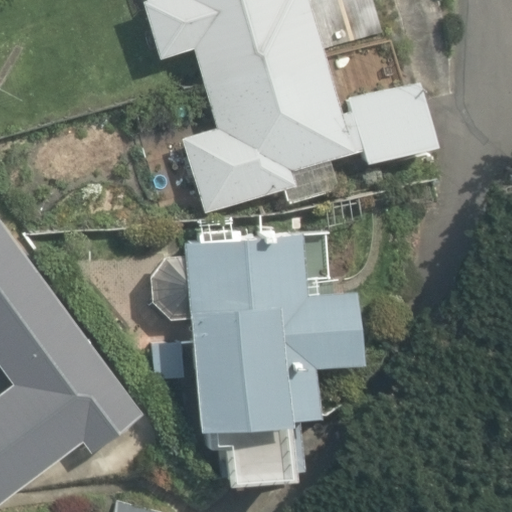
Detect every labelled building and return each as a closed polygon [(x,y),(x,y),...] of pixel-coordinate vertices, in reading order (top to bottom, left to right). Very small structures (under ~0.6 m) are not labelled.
[(193,191),(198,207),(231,197),(232,202),(272,190),(275,203),(391,170),(386,153),(427,141),(409,77),(341,97),(345,112),(338,114),(304,0),(136,0),(153,56),(187,47),(210,128),(177,137),(182,151),(193,191)] [(214,447),(216,479),(284,474),(280,414),(310,412),(307,364),(355,361),(350,287),(309,289),(308,273),(299,274),(297,229),(227,233),(226,216),(194,218),(196,237),(177,238),(178,256),(161,257),(148,275),(149,298),(168,314),(183,314),(190,426),(202,425),(203,448),(214,447)] [(0,386),(0,493),(76,438),(85,450),(137,411),(0,224),(0,371),(7,381),(0,386)] [(148,341),(151,378),(181,376),(178,339),(148,341)] [(111,511),(167,511),(114,500),(111,511)]
